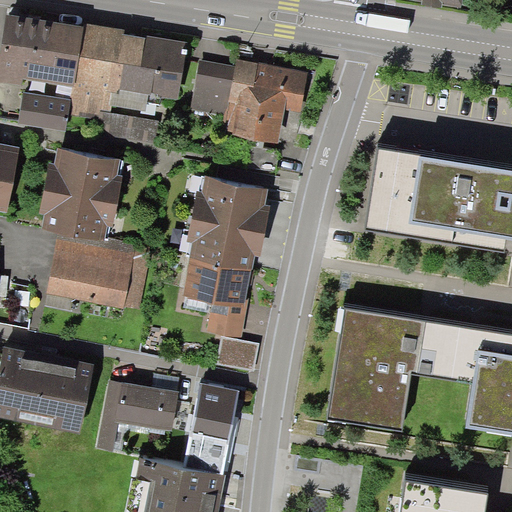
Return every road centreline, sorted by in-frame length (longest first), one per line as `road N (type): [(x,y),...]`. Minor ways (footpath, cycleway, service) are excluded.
road 1 (residential): [(362,32),(314,181),(271,387),(256,511)]
road 2 (secondary): [(362,32),(144,0)]
road 3 (secondary): [(511,54),(362,32)]
